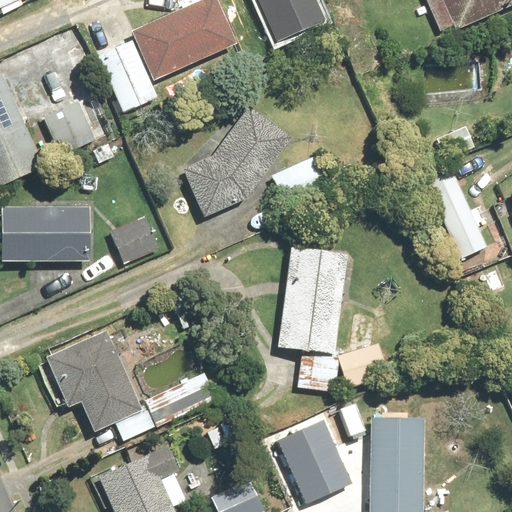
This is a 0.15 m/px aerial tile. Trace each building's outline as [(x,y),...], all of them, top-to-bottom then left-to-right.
[(251,0),(272,45),(326,20),(316,0),(251,0)] [(511,0),(443,0),(456,28),(511,3),(511,0)] [(222,1),(137,34),(158,86),(242,53),(222,1)] [(11,74),(0,78),(0,186),(51,165),(11,74)] [(78,102),(42,121),(61,158),(98,139),(78,102)] [(251,107),(217,152),(185,164),(204,211),(244,196),(290,137),(251,107)] [(435,137),(444,160),(474,148),(465,125),(435,137)] [(320,157),(271,177),(287,216),(336,197),(320,157)] [(450,170),(422,182),(455,260),(483,249),(450,170)] [(98,206),(4,205),(4,263),(97,264),(98,206)] [(158,218),(111,235),(122,265),(168,248),(158,218)] [(349,255),(289,250),(280,347),(341,352),(349,255)] [(147,407),(108,327),(36,361),(61,413),(83,402),(97,430),(147,407)] [(377,344),(337,357),(347,387),(387,374),(377,344)] [(429,511),(431,417),(374,416),(372,511),(429,511)] [(168,448),(103,477),(118,511),(180,511),(177,506),(192,499),(168,448)] [(253,478),(209,498),(215,511),(263,511),(267,511),(253,478)]
